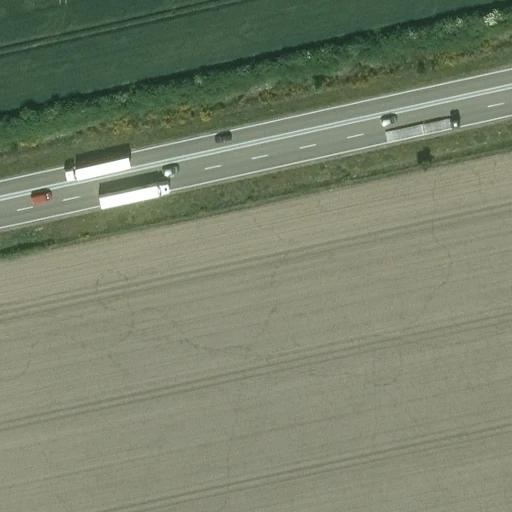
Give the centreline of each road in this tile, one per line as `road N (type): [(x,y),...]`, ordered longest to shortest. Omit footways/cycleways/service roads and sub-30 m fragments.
road 1 (trunk): [(511,79),(0,190)]
road 2 (trunk): [(0,218),(511,110)]
